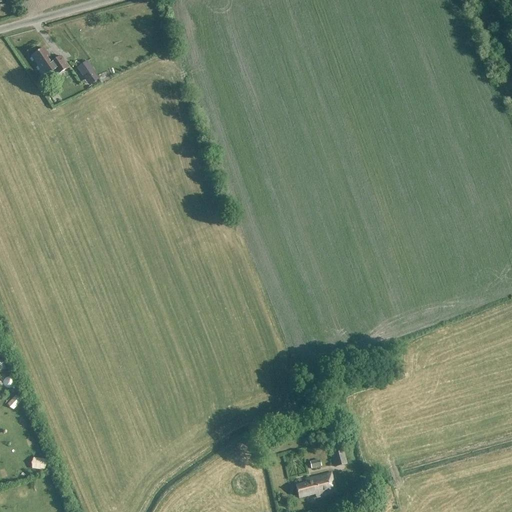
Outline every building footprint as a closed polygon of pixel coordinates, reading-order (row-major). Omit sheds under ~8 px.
[(30,57),(39,71),(38,72),(43,79),(53,72),(56,76),(68,68),(61,57),(52,62),(43,48),(30,57)] [(86,61),(76,68),(84,81),(95,73),(86,61)] [(11,368),(2,372),(5,379),(14,375),(11,368)] [(4,401),(7,410),(21,406),(18,396),(4,401)] [(25,415),(16,419),(20,429),(29,426),(25,415)] [(23,438),(29,448),(37,443),(31,433),(23,438)] [(341,446),(329,449),(334,468),(346,465),(341,446)] [(31,455),(35,466),(44,463),(40,452),(31,455)] [(321,467),(319,460),(309,462),(311,470),(321,467)] [(330,473),(311,478),(311,477),(304,479),(305,483),(296,486),(299,498),(315,494),(316,498),(335,493),(330,473)] [(43,477),(37,486),(46,493),(53,485),(43,477)] [(16,503),(26,499),(22,489),(12,494),(16,503)] [(57,501),(48,505),(51,511),(60,511),(62,511),(57,501)]
